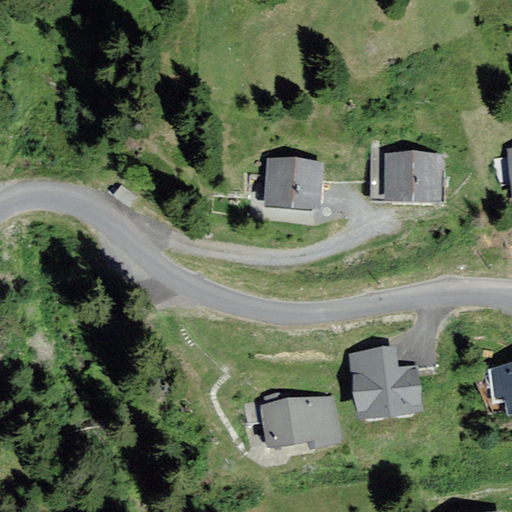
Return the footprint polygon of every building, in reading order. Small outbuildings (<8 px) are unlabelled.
[(440,198),(439,156),(387,157),(387,199),(440,198)] [(318,205),(321,164),(271,160),(268,201),(318,205)] [(395,369),(393,349),(355,354),(362,416),(420,409),(414,366),(395,369)] [(511,414),(511,365),(495,368),(499,396),(509,395),(511,414)] [(337,446),(331,399),(269,406),(273,443),(309,439),(310,449),(337,446)]
